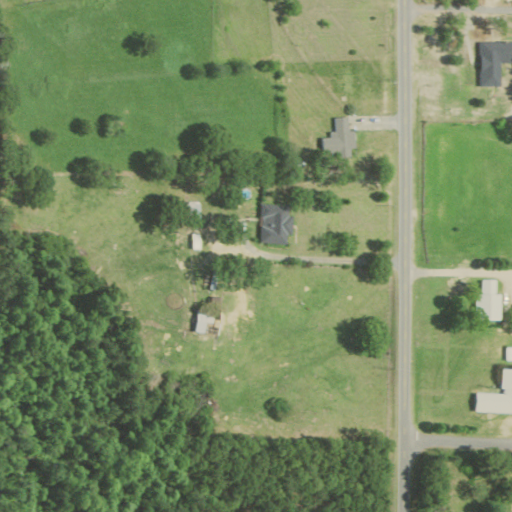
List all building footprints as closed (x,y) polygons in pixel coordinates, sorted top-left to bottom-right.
[(511,42),(477,42),(476,86),(496,87),(497,63),(511,63),(511,42)] [(348,117),(334,118),(335,138),(322,138),(323,157),(353,156),(352,131),(348,131),(348,117)] [(198,220),(198,204),(184,204),(184,220),(198,220)] [(289,204),(258,204),(258,244),(285,244),(285,234),(289,234),(289,204)] [(496,280),(481,280),(481,295),(476,294),(476,320),(501,321),(502,294),(496,294),(496,280)] [(190,332),(214,335),(217,313),(192,310),(190,332)] [(477,393),(476,412),(511,413),(511,369),(504,370),(503,394),(477,393)]
